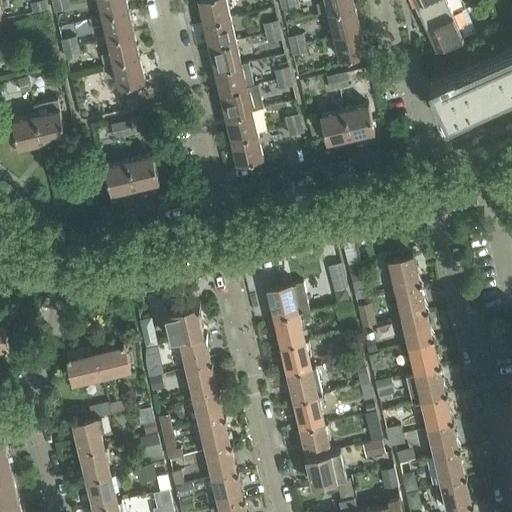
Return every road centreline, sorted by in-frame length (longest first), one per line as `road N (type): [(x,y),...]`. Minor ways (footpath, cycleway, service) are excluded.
road 1 (residential): [(511,482),(484,356),(460,314),(434,192)]
road 2 (residential): [(282,511),(226,241)]
road 3 (residential): [(222,214),(163,0)]
road 4 (residential): [(431,165),(222,214)]
road 5 (residential): [(226,241),(434,192)]
road 6 (residential): [(431,165),(412,70),(393,48),(387,0)]
road 7 (residential): [(63,271),(86,273),(226,241)]
road 8 (residential): [(222,214),(69,247)]
road 9 (residential): [(31,394),(63,271)]
road 10 (residential): [(56,511),(31,394)]
